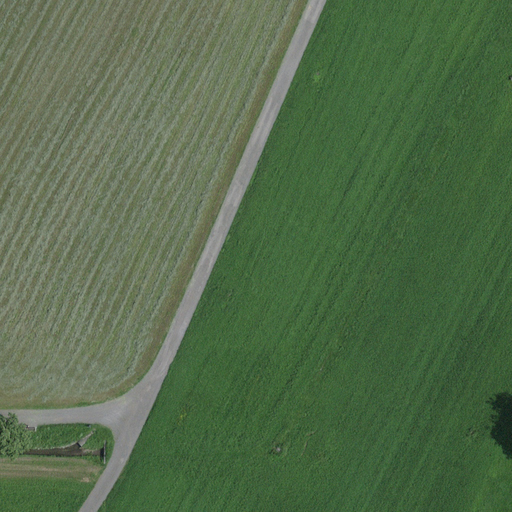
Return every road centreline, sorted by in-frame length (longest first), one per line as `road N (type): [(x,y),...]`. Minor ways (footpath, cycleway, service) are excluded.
road 1 (track): [(321,0),(115,470),(86,511)]
road 2 (track): [(0,422),(135,417)]
